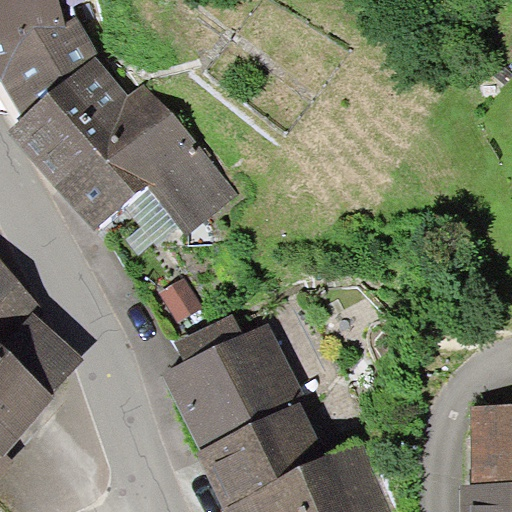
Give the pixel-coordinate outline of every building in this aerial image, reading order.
[(66,24),(58,0),(0,0),(0,78),(1,78),(23,116),(96,55),(99,53),(76,17),(66,24)] [(128,94),(96,55),(23,116),(8,131),(95,230),(111,217),(147,187),(180,227),(187,236),(238,193),(144,83),(128,94)] [(139,255),(180,227),(147,187),(111,217),(139,255)] [(0,474),(13,459),(5,450),(55,393),(51,389),(85,357),(40,315),(44,308),(0,257),(0,474)] [(203,307),(183,276),(158,293),(179,323),(203,307)] [(184,361),(243,334),(233,314),(174,341),(184,361)] [(184,361),(162,372),(199,446),(194,448),(222,506),(224,505),(327,455),(300,400),(305,398),(268,321),(243,334),(184,361)] [(511,511),(511,402),(471,403),(472,481),(458,481),(458,511),(511,511)] [(391,511),(359,437),(327,455),(224,505),(226,511),(391,511)]
